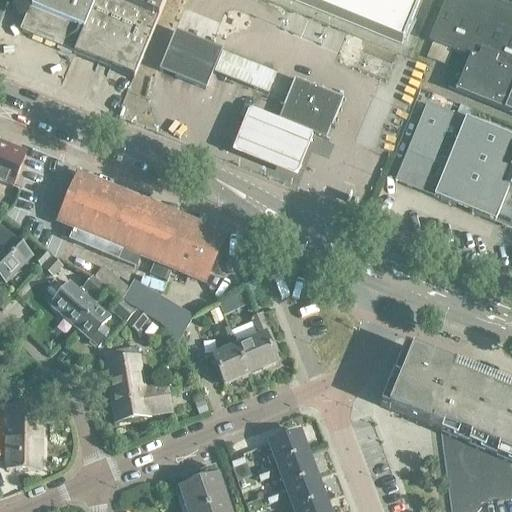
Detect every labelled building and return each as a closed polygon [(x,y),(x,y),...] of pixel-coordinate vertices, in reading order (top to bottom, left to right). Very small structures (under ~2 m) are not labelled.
[(34,0),(21,33),(133,78),(134,79),(166,0),(34,0)] [(289,0),(401,45),(419,0),(289,0)] [(511,12),(482,0),(445,0),(428,42),(461,56),(447,89),(511,115),(511,12)] [(212,74),(221,52),(198,42),(182,36),(174,33),(158,72),(165,75),(183,82),(205,91),(212,74)] [(221,52),(212,74),(268,97),(277,74),(221,52)] [(0,79),(7,82),(14,68),(2,63),(0,66),(0,79)] [(283,110),(278,121),(325,140),(330,128),(331,129),(342,100),(294,80),(282,109),(283,110)] [(511,220),(511,141),(426,106),(394,183),(494,224),(497,217),(510,223),(511,220)] [(313,137),(249,111),(243,125),(238,138),(233,151),(232,154),(296,179),(297,177),(302,164),(308,151),(313,137)] [(25,155),(0,144),(0,184),(12,189),(25,155)] [(205,285),(215,262),(225,238),(77,176),(57,224),(71,230),(66,241),(134,269),(139,258),(153,264),(149,274),(161,279),(165,269),(205,285)] [(10,240),(0,229),(0,279),(5,284),(30,259),(10,239),(10,240)] [(39,268),(48,259),(42,254),(34,263),(39,268)] [(49,261),(42,269),(52,278),(60,270),(49,261)] [(93,279),(86,289),(101,301),(109,291),(93,279)] [(134,283),(123,302),(161,324),(172,305),(134,283)] [(49,307),(76,330),(96,307),(69,285),(49,307)] [(127,326),(137,313),(122,302),(115,311),(119,315),(117,318),(127,326)] [(172,305),(161,324),(178,343),(193,318),(172,305)] [(110,319),(96,307),(76,330),(98,349),(109,335),(102,328),(110,319)] [(218,311),(209,314),(214,325),(222,321),(218,311)] [(139,334),(149,321),(140,314),(130,326),(139,334)] [(252,325),(229,334),(235,348),(235,349),(247,377),(276,365),(271,352),(275,350),(261,316),(250,321),(252,325)] [(212,358),(224,387),(247,377),(235,349),(235,348),(228,330),(219,334),(226,352),(212,358)] [(384,398),(380,407),(432,429),(440,432),(460,440),(487,452),(511,461),(511,511),(511,392),(484,381),(456,370),(404,348),(400,358),(396,368),(392,378),(388,388),(384,398)] [(110,395),(143,390),(137,350),(103,356),(110,395)] [(181,370),(179,375),(181,380),(186,382),(191,380),(193,375),(191,370),(186,368),(181,370)] [(110,395),(114,425),(148,419),(147,413),(152,413),(153,416),(170,413),(165,386),(144,390),(143,390),(110,395)] [(194,405),(198,417),(208,414),(203,402),(194,405)] [(41,407),(4,407),(5,441),(5,471),(40,472),(41,447),(41,407)] [(277,469),(307,457),(299,435),(268,446),(277,469)] [(244,465),(241,456),(229,460),(232,469),(244,465)] [(277,469),(285,491),(316,480),(307,457),(277,469)] [(228,511),(217,477),(214,470),(181,481),(180,477),(168,481),(172,493),(178,490),(185,511),(228,511)] [(268,470),(256,475),(260,483),(272,479),(268,470)] [(285,491),(293,511),(299,511),(324,503),(316,480),(285,491)] [(277,493),(265,497),(268,506),(280,501),(277,493)] [(299,511),(327,511),(324,503),(299,511)]
